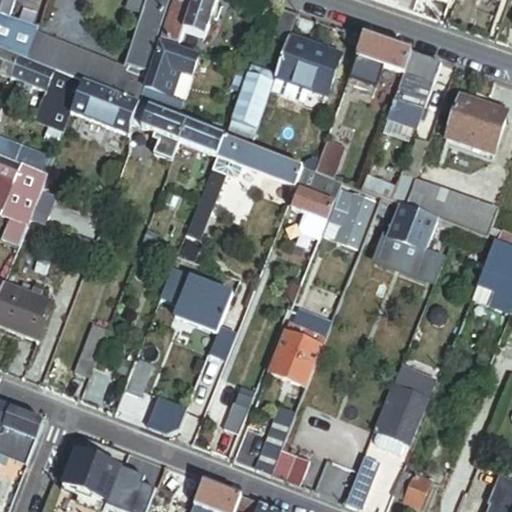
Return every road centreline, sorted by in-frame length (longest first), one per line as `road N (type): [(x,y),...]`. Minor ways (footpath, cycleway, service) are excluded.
road 1 (residential): [(63,416),(311,511)]
road 2 (residential): [(511,73),(307,0)]
road 3 (unknown): [(445,511),(511,349)]
road 4 (unknown): [(32,404),(92,251)]
